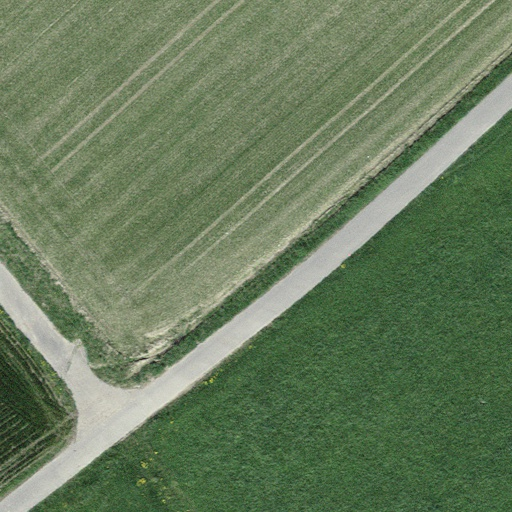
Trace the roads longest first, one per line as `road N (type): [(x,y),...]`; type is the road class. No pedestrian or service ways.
road 1 (track): [(511,92),(15,511)]
road 2 (track): [(116,425),(0,283)]
